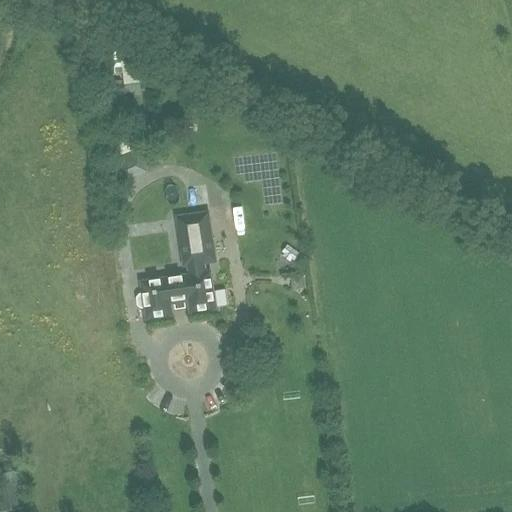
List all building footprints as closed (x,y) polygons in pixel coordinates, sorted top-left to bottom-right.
[(107,74),(122,73),(120,48),(105,49),(107,74)] [(145,77),(145,58),(124,59),(124,78),(145,77)] [(123,121),(102,130),(113,155),(134,146),(123,121)] [(153,168),(143,146),(135,149),(145,171),(153,168)] [(115,158),(109,161),(107,161),(110,169),(116,184),(125,180),(115,158)] [(242,219),(240,206),(216,210),(218,223),(242,219)] [(139,295),(137,298),(138,305),(141,307),(145,308),(147,320),(172,316),(171,304),(188,301),(190,313),(216,309),(216,307),(227,306),(225,290),(213,292),(210,272),(206,272),(205,263),(216,262),(208,212),(177,217),(184,266),(187,266),(188,275),(141,282),(143,294),(139,295)] [(222,242),(244,236),(240,225),(219,231),(222,242)] [(300,254),(288,245),(282,253),(284,254),(283,256),(290,261),(291,260),(294,262),(300,254)] [(0,511),(4,511),(24,508),(17,471),(0,474),(0,511)]
